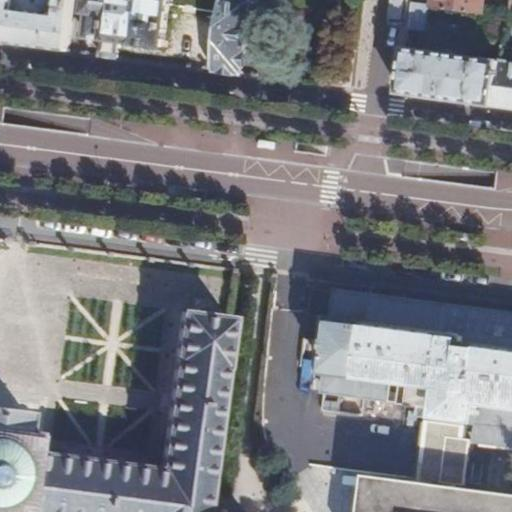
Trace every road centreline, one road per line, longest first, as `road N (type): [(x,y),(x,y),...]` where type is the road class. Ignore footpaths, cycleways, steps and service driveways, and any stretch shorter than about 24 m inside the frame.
road 1 (residential): [(372,107),(0,56)]
road 2 (secondary): [(305,182),(0,142)]
road 3 (residential): [(17,226),(295,261)]
road 4 (residential): [(511,289),(295,261)]
road 5 (secondary): [(511,209),(362,190)]
road 6 (residential): [(372,107),(511,121)]
